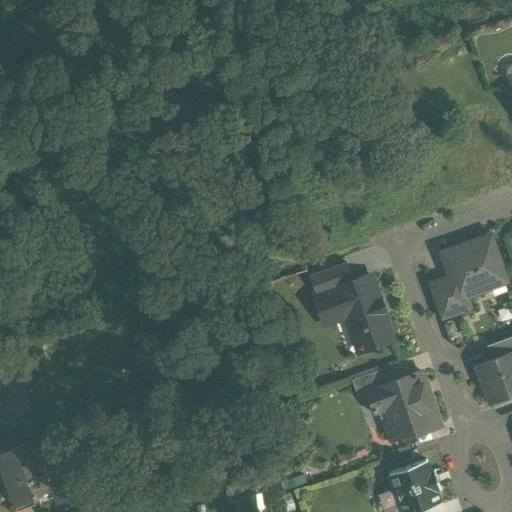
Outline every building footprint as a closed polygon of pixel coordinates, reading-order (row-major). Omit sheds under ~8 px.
[(490,236),(444,252),(452,275),(459,297),(466,295),(505,281),(490,236)] [(347,261),(313,273),(320,292),(353,280),(347,261)] [(320,292),(315,294),(325,323),(347,315),(360,350),(393,338),(371,274),(353,280),(320,292)] [(452,275),(431,282),(443,317),(471,307),(466,295),(459,297),(452,275)] [(511,336),(486,345),(491,359),(511,351),(511,336)] [(511,351),(491,359),(476,365),(490,402),(511,394),(511,351)] [(386,366),(352,378),(357,394),(365,391),(364,390),(391,381),(386,366)] [(391,381),(364,390),(365,391),(372,412),(387,407),(391,409),(395,419),(386,423),(391,438),(422,428),(423,431),(439,425),(420,371),(391,381)] [(5,386),(0,386),(0,417),(12,415),(5,386)] [(30,443),(0,454),(0,466),(3,474),(9,472),(20,501),(33,496),(34,499),(50,492),(40,467),(59,459),(54,445),(34,453),(30,443)] [(426,458),(389,472),(402,511),(411,511),(441,502),(437,489),(441,488),(434,469),(430,471),(426,458)]
